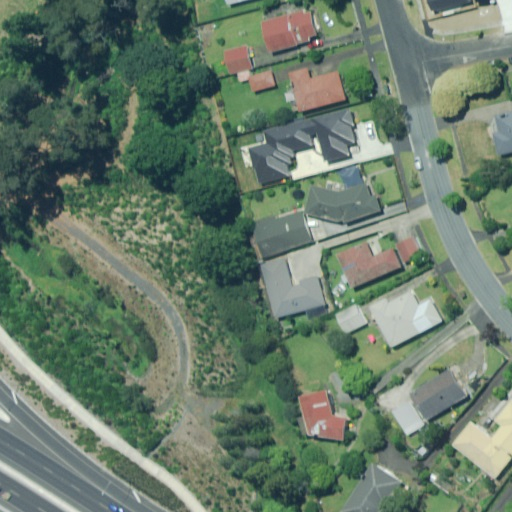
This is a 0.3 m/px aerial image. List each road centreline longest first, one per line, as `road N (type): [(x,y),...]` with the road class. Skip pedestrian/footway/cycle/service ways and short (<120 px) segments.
road 1 (residential): [(405,66),(466,258),(511,320)]
road 2 (trunk): [(0,388),(128,511)]
road 3 (trunk): [(0,438),(118,511)]
